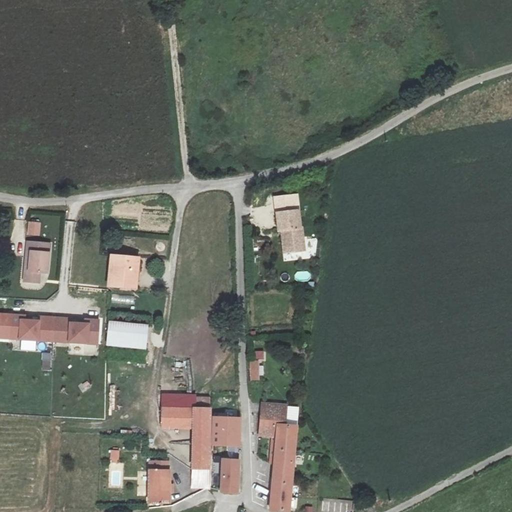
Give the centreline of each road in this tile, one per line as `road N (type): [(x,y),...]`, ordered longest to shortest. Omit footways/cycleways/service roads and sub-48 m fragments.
road 1 (unclassified): [(238,183),(248,503),(259,511)]
road 2 (unclassified): [(511,68),(325,159),(238,183)]
road 3 (track): [(45,511),(61,427),(109,427),(155,376),(166,325)]
road 4 (track): [(189,188),(170,0)]
road 5 (unclassified): [(182,189),(76,201),(0,196)]
road 6 (residential): [(166,325),(182,189)]
road 7 (unclassified): [(391,511),(511,450)]
